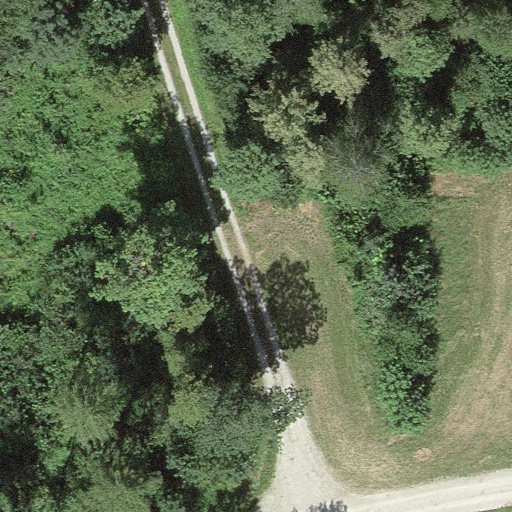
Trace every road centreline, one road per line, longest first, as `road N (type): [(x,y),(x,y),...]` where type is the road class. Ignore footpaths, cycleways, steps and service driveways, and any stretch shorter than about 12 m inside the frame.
road 1 (track): [(320,511),(144,0)]
road 2 (track): [(381,511),(458,489),(511,484)]
